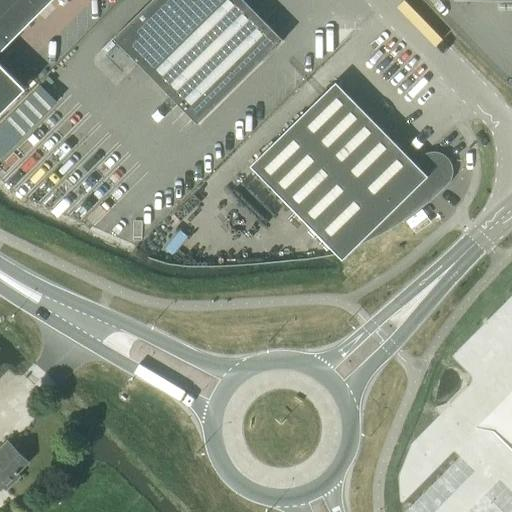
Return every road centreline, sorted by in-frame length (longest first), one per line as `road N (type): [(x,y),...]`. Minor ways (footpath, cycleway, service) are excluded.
road 1 (tertiary): [(243,373),(179,351),(0,264)]
road 2 (tertiary): [(0,286),(214,416)]
road 3 (unclassified): [(511,130),(382,0)]
road 4 (tertiary): [(344,402),(429,287)]
road 5 (tertiary): [(429,287),(314,369)]
road 6 (tertiary): [(214,416),(215,446),(229,474),(254,492),(285,498)]
